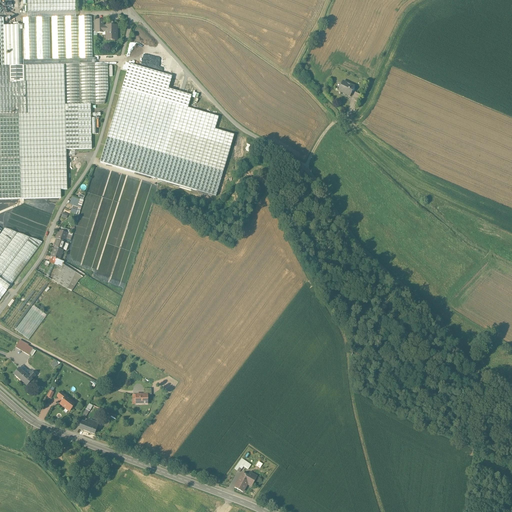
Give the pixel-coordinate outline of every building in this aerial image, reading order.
[(27,0),(28,13),(76,12),(75,0),(27,0)] [(76,12),(28,13),(28,19),(50,18),(51,61),(53,61),(52,18),(76,18),(76,12)] [(76,18),(52,18),(53,61),(93,60),(92,17),(76,18)] [(28,19),(23,19),(24,61),(51,61),(50,18),(28,19)] [(18,27),(7,27),(5,27),(6,61),(19,61),(18,27)] [(117,27),(106,27),(106,32),(106,41),(117,41),(117,27)] [(95,59),(93,60),(53,61),(51,61),(24,61),(19,61),(6,61),(6,67),(17,67),(20,67),(20,77),(17,77),(14,77),(14,79),(12,79),(12,77),(9,77),(10,84),(11,84),(11,85),(12,85),(12,114),(19,114),(20,154),(6,154),(0,154),(0,160),(6,160),(20,160),(21,199),(61,198),(61,190),(67,190),(67,150),(65,106),(91,105),(105,105),(108,90),(109,90),(108,65),(95,65),(95,59)] [(0,67),(0,107),(10,107),(10,84),(9,77),(12,77),(14,77),(17,77),(17,67),(6,67),(0,67)] [(354,87),(343,82),(338,91),(350,97),(354,87)] [(219,118),(123,89),(100,161),(216,197),(234,136),(215,130),(219,118)] [(361,95),(355,93),(352,100),(357,103),(361,95)] [(65,106),(67,150),(93,149),(91,105),(65,106)] [(12,114),(6,114),(7,152),(6,152),(6,154),(20,154),(19,114),(12,114)] [(20,160),(6,160),(7,163),(8,200),(21,200),(21,199),(20,160)] [(7,169),(0,169),(0,199),(8,200),(7,163),(7,169)] [(29,200),(0,200),(0,220),(43,237),(54,208),(29,200)] [(5,229),(0,235),(0,301),(11,287),(43,243),(5,229)] [(67,234),(59,231),(57,239),(57,240),(65,243),(65,242),(67,234)] [(65,243),(57,240),(54,247),(55,247),(55,248),(63,251),(62,251),(65,243)] [(63,251),(55,248),(51,258),(60,261),(63,251)] [(63,265),(58,278),(54,276),(52,281),(53,281),(68,289),(76,273),(63,265)] [(50,284),(36,274),(0,321),(0,324),(29,341),(48,317),(34,306),(50,284)] [(33,349),(28,346),(27,347),(19,343),(16,348),(29,356),(33,349)] [(28,377),(19,369),(14,375),(27,386),(32,381),(32,380),(36,376),(32,373),(28,377)] [(147,395),(136,395),(136,405),(147,405),(147,395)] [(67,397),(65,400),(61,405),(70,412),(75,404),(67,397)] [(99,424),(88,420),(87,424),(82,423),(80,429),(84,430),(84,431),(95,435),(99,424)] [(252,464),(243,457),(236,467),(239,470),(242,464),(249,469),(252,464)] [(84,474),(79,470),(75,478),(80,481),(84,474)] [(243,474),(234,488),(242,492),(248,484),(252,485),(256,478),(249,474),(248,477),(243,474)]
